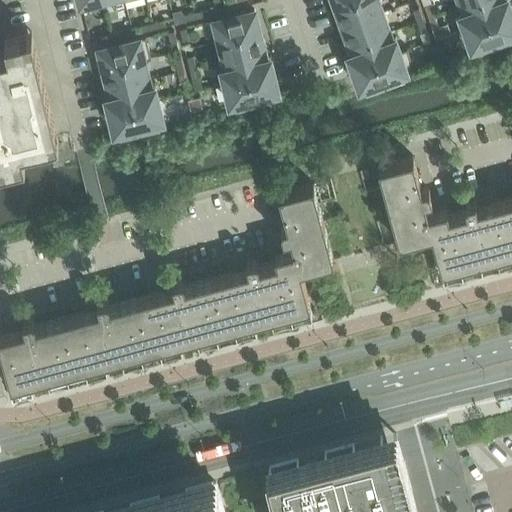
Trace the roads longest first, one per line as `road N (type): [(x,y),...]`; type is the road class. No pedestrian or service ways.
road 1 (secondary): [(511,308),(0,446)]
road 2 (secondary): [(0,477),(511,340)]
road 3 (residential): [(47,0),(80,129)]
